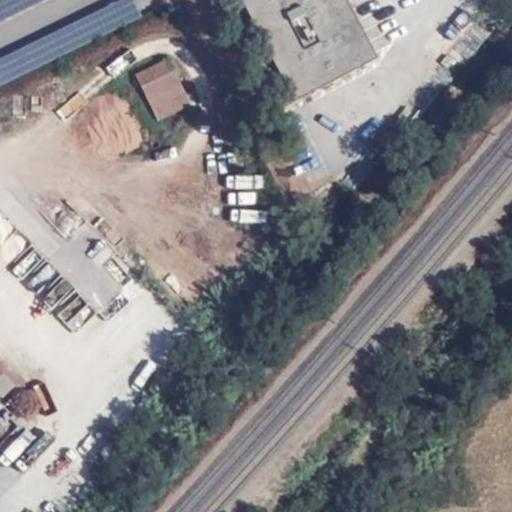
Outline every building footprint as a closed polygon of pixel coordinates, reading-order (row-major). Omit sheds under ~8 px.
[(85,43),(139,18),(130,0),(124,0),(76,23),(85,43)] [(345,0),(238,0),(292,102),(375,58),(345,0)] [(0,60),(0,85),(23,75),(14,55),(0,60)] [(194,108),(170,63),(138,79),(159,124),(194,108)] [(50,420),(64,398),(53,391),(39,413),(50,420)] [(5,420),(0,426),(0,454),(11,464),(30,441),(5,420)]
